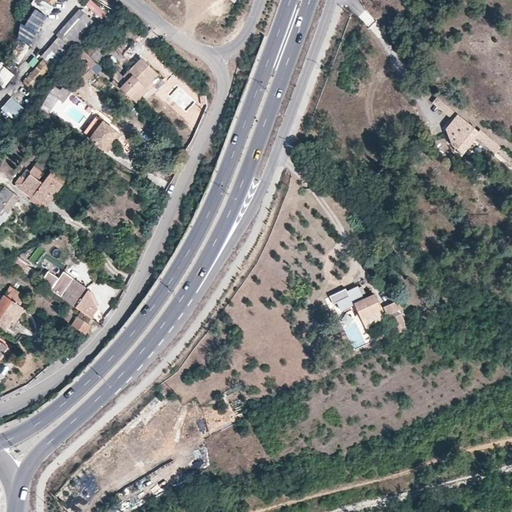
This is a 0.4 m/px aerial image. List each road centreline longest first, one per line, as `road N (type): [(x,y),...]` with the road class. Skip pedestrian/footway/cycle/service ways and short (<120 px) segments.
road 1 (primary): [(291,0),(223,184),(180,270),(146,321),(72,395),(0,441)]
road 2 (residential): [(215,62),(220,103),(139,278),(107,329),(65,372),(0,410)]
road 3 (residential): [(169,322),(217,272),(271,181),(334,0)]
road 4 (primary): [(169,322),(221,244),(311,0)]
road 5 (track): [(251,511),(511,436)]
road 6 (primary): [(9,485),(169,322)]
